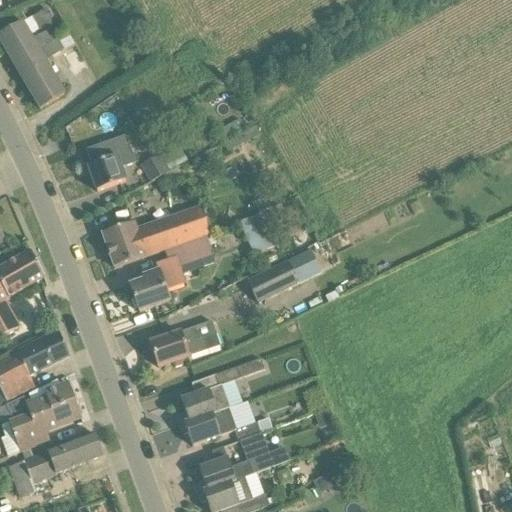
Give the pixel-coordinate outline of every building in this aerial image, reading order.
[(47,11),(33,19),(44,38),(52,33),(58,30),(47,11)] [(0,38),(0,41),(41,111),(65,97),(46,63),(64,52),(52,33),(44,38),(34,44),(23,25),(0,38)] [(242,147),(256,175),(270,167),(256,140),(242,147)] [(167,152),(141,167),(151,184),(177,169),(167,152)] [(88,168),(97,195),(126,184),(121,170),(137,165),(133,153),(117,159),(117,158),(88,168)] [(260,215),(269,210),(272,209),(267,197),(263,199),(254,203),(260,215)] [(114,271),(164,253),(205,238),(212,235),(203,210),(145,231),(142,222),(102,236),(114,271)] [(260,216),(238,226),(253,258),(275,249),(260,216)] [(164,253),(167,264),(155,268),(157,274),(144,279),(145,283),(130,288),(140,315),(170,304),(165,291),(184,285),(180,272),(213,259),(205,238),(164,253)] [(3,303),(46,279),(31,254),(0,271),(0,340),(18,331),(3,303)] [(258,306),(298,287),(287,265),(247,285),(258,306)] [(325,298),(329,305),(340,300),(336,293),(325,298)] [(210,324),(150,344),(159,371),(173,366),(176,369),(182,367),(182,363),(189,360),(188,357),(206,351),(203,341),(214,337),(210,324)] [(29,378),(70,359),(60,333),(19,353),(0,362),(0,388),(6,402),(31,390),(32,391),(35,390),(29,378)] [(222,387),(222,388),(265,372),(261,361),(215,377),(219,388),(222,387)] [(38,435),(46,432),(82,418),(69,385),(45,394),(47,398),(27,406),(38,435)] [(176,419),(179,428),(217,415),(227,411),(230,410),(222,388),(222,387),(219,388),(181,402),(185,415),(176,419)] [(38,435),(27,406),(24,398),(3,408),(20,453),(50,442),(46,432),(38,435)] [(3,408),(0,409),(0,424),(1,426),(9,423),(3,408)] [(217,415),(179,428),(182,436),(188,434),(192,448),(234,433),(227,411),(217,415)] [(335,426),(330,411),(315,417),(318,425),(323,423),(325,429),(335,426)] [(258,424),(261,435),(273,431),(269,420),(258,424)] [(240,444),(261,437),(256,424),(235,432),(239,444),(240,444)] [(94,436),(88,438),(9,469),(22,500),(36,494),(33,485),(55,476),(102,458),(94,436)] [(198,496),(231,484),(255,475),(272,469),(261,437),(240,444),(248,465),(232,471),(228,460),(199,470),(204,484),(195,487),(198,496)] [(313,484),(320,496),(348,479),(341,467),(313,484)] [(1,473),(0,473),(0,495),(9,492),(1,473)] [(231,484),(198,496),(202,505),(206,503),(209,511),(221,511),(239,506),(231,484)] [(245,511),(256,511),(270,507),(266,497),(243,505),(245,511)]
